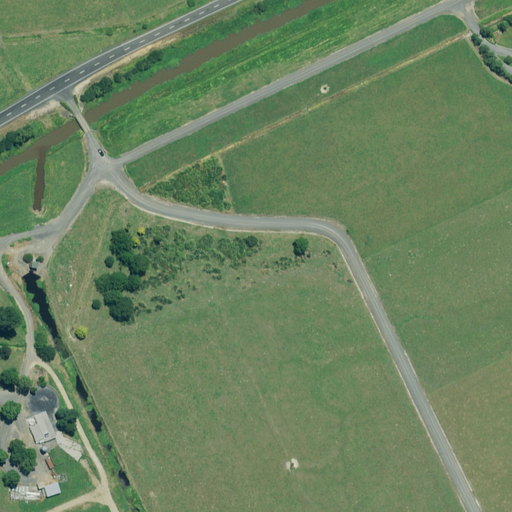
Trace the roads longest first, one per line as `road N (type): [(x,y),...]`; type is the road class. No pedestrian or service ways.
road 1 (unknown): [(96,166),(458,0)]
road 2 (unclassified): [(231,0),(0,120)]
